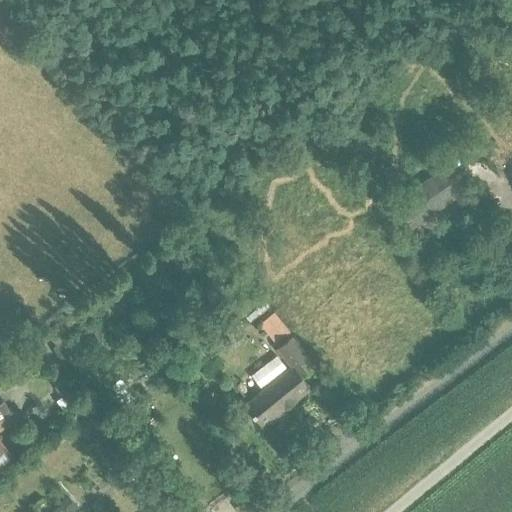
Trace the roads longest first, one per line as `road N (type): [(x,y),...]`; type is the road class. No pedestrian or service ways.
road 1 (unclassified): [(276,511),(511,330)]
road 2 (unclassified): [(399,511),(511,418)]
